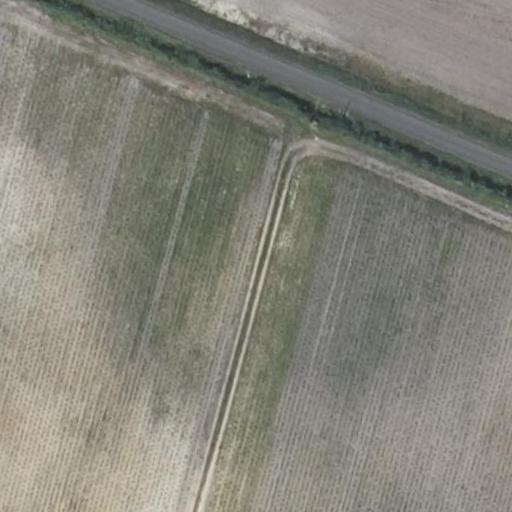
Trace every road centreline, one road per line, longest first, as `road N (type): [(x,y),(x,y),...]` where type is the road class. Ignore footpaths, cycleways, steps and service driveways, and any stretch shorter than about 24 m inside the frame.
road 1 (track): [(511,225),(0,14)]
road 2 (residential): [(511,165),(124,0)]
road 3 (track): [(200,511),(294,138)]
